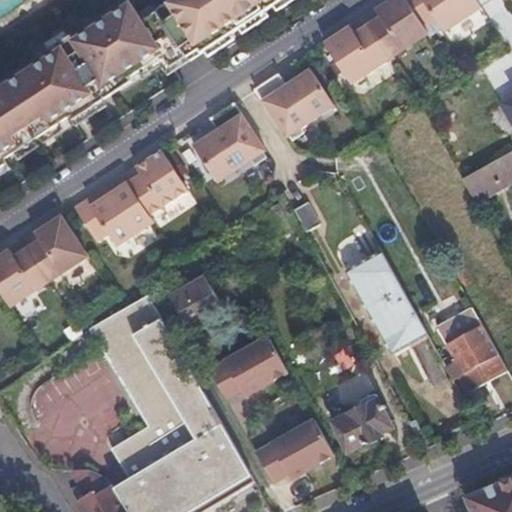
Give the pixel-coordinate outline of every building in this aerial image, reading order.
[(174,66),(188,57),(158,11),(151,0),(138,0),(98,27),(94,21),(34,60),(38,66),(0,90),(0,163),(166,54),(174,66)] [(175,0),(158,11),(188,57),(204,47),(206,50),(216,44),(218,37),(226,32),(229,36),(283,0),(175,0)] [(392,0),(390,2),(364,19),(391,59),(429,33),(425,27),(407,0),(392,0)] [(445,32),(482,7),(476,0),(407,0),(425,27),(437,20),(445,32)] [(339,35),(326,44),(328,47),(352,84),(391,59),(364,19),(339,35)] [(288,138),(336,106),(312,69),(287,85),(280,74),(256,89),(288,138)] [(219,183),(267,151),(235,103),(212,119),(219,130),(195,146),(219,183)] [(150,159),(125,176),(129,183),(151,216),(189,191),(165,154),(163,150),(150,159)] [(477,204),(511,184),(511,153),(463,180),(477,204)] [(100,192),(76,208),(98,242),(110,234),(118,246),(155,222),(151,216),(129,183),(116,191),(111,184),(100,192)] [(289,233),(302,226),(288,200),(274,207),(289,233)] [(310,203),(300,208),(312,230),(322,224),(310,203)] [(300,208),(296,210),(308,232),(312,230),(300,208)] [(285,236),(271,209),(259,216),(273,242),(285,236)] [(49,225),(24,242),(50,282),(89,257),(65,220),(62,217),(49,225)] [(348,274),(377,258),(362,230),(333,246),(348,274)] [(50,282),(24,242),(0,257),(0,289),(3,294),(12,307),(50,282)] [(428,333),(384,254),(350,273),(393,353),(428,333)] [(226,311),(206,277),(172,296),(191,330),(226,311)] [(150,297),(91,329),(111,362),(141,413),(150,427),(113,449),(131,479),(115,489),(128,511),(193,511),(253,476),(164,319),(163,320),(150,297)] [(469,394),(509,372),(484,325),(473,306),(459,313),(462,317),(440,330),(448,345),(457,362),(447,367),(455,381),(460,378),(469,394)] [(0,340),(2,344),(17,332),(0,311),(0,340)] [(212,370),(229,401),(245,393),(248,397),(291,373),(271,337),(212,370)] [(365,404),(365,406),(334,421),(349,453),(384,436),(383,434),(394,429),(379,397),(374,393),(365,397),(365,404)] [(318,420),(258,453),(275,484),(291,476),(294,480),(337,456),(318,420)] [(85,495),(76,500),(83,511),(128,511),(115,489),(112,485),(109,480),(106,478),(103,476),(100,475),(96,473),(92,471),(83,470),(71,471),(71,472),(85,495)] [(511,511),(511,495),(473,511),(511,511)]
